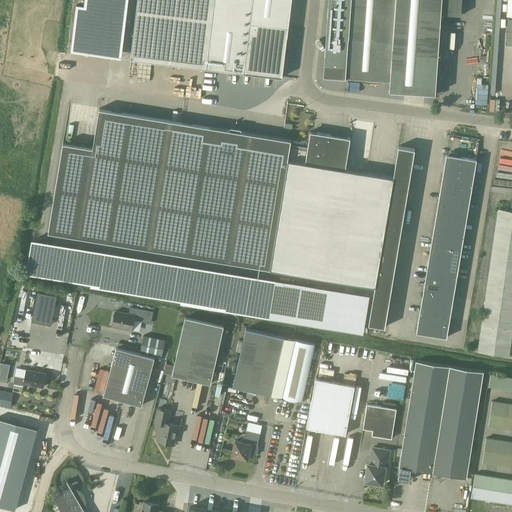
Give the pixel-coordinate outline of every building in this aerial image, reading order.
[(83,0),(83,7),(76,6),(70,51),(120,57),(127,0),(83,0)] [(282,77),(291,0),(137,0),(131,58),(282,77)] [(328,0),(326,33),(323,75),(390,80),(389,90),(435,93),(440,23),(450,24),(451,14),(461,15),(461,0),(328,0)] [(269,269),(291,139),(99,108),(93,147),(63,142),(48,232),(269,269)] [(350,138),(310,131),(303,176),(343,183),(350,138)] [(415,149),(398,146),(368,324),(385,327),(415,149)] [(446,154),(416,332),(446,337),(476,159),(446,154)] [(511,202),(511,203),(510,211),(498,209),(478,351),(509,355),(511,331),(511,202)] [(51,324),(57,295),(37,291),(31,320),(51,324)] [(134,320),(139,321),(151,323),(153,311),(130,307),(129,314),(115,311),(112,326),(131,330),(134,320)] [(210,384),(224,326),(185,317),(172,375),(210,384)] [(246,328),(232,386),(302,402),(315,344),(246,328)] [(165,340),(143,335),(140,351),(162,356),(165,340)] [(141,406),(154,358),(116,347),(103,395),(141,406)] [(416,359),(399,467),(400,467),(398,479),(409,481),(411,469),(433,472),(450,365),(416,359)] [(484,371),(450,365),(433,472),(467,478),(476,418),(484,371)] [(43,387),(46,374),(26,370),(25,378),(15,376),(13,383),(24,385),(24,383),(43,387)] [(511,377),(490,374),(488,387),(511,390),(511,377)] [(346,434),(355,385),(315,378),(306,427),(346,434)] [(511,404),(492,401),(488,425),(511,428),(511,404)] [(392,438),(396,408),(367,404),(363,424),(373,425),(372,435),(392,438)] [(170,411),(158,408),(154,423),(161,424),(157,441),(173,445),(177,425),(169,423),(168,421),(170,411)] [(37,429),(0,418),(0,505),(15,510),(37,429)] [(247,459),(248,454),(257,456),(259,447),(257,446),(260,433),(247,430),(246,434),(244,434),(242,442),(235,440),(232,456),(239,457),(238,459),(245,461),(245,459),(247,459)] [(482,462),(511,466),(511,441),(486,438),(482,462)] [(368,464),(365,481),(382,484),(385,467),(387,467),(390,450),(372,447),(370,464),(368,464)] [(471,498),(511,504),(511,479),(475,474),(471,498)] [(85,511),(84,509),(85,506),(86,503),(86,500),(85,497),(84,494),(82,492),(79,490),(77,489),(74,488),(70,488),(67,489),(65,490),(62,492),(60,494),(59,497),(58,500),(58,503),(58,506),(60,509),(61,511),(63,511),(64,511),(85,511)] [(163,511),(157,511),(158,505),(143,502),(141,511),(163,511)]
